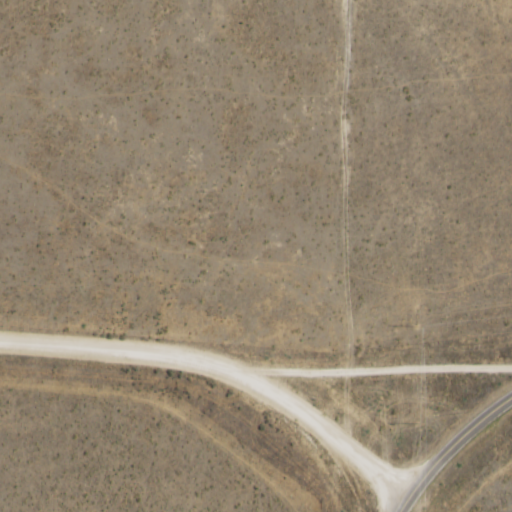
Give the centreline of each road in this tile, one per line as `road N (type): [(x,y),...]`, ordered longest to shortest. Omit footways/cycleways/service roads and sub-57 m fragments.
road 1 (residential): [(395,0),(418,66),(413,498)]
road 2 (residential): [(0,349),(226,374),(413,498)]
road 3 (secondary): [(405,511),(460,450),(511,408)]
